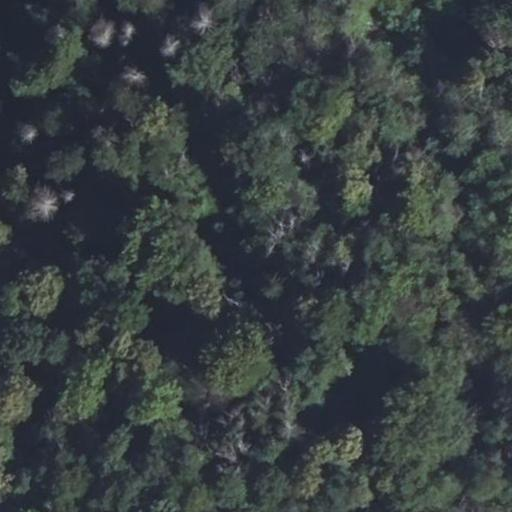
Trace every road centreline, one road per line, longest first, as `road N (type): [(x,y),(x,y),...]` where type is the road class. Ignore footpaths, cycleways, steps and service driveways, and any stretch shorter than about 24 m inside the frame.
road 1 (track): [(273,0),(161,83),(71,215),(0,276)]
road 2 (track): [(511,99),(439,38),(323,0)]
